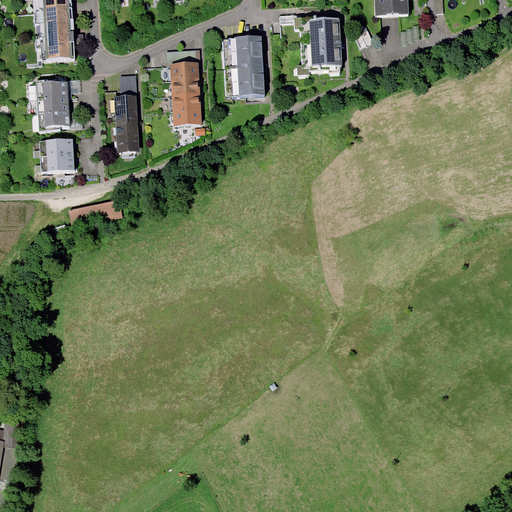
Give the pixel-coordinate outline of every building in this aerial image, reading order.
[(34,0),(34,1),(45,1),(46,12),(72,11),(71,0),(34,0)] [(410,17),(409,0),(375,0),(377,19),(410,17)] [(46,12),(35,13),(36,26),(46,25),(47,38),(36,39),(37,51),(48,50),(48,62),(75,60),(73,35),(83,35),(82,26),(73,26),(72,11),(46,12)] [(343,68),(341,21),(328,22),(328,19),(296,21),(297,32),(303,31),(306,70),(311,70),(311,72),(330,71),(330,69),(343,68)] [(266,98),(262,39),(237,41),(240,99),(266,98)] [(199,78),(198,63),(173,64),(170,68),(170,76),(174,79),(199,78)] [(136,76),(120,77),(121,97),(136,96),(137,96),(136,76)] [(199,94),(199,78),(174,79),(171,83),(171,91),(175,95),(199,94)] [(59,82),(36,84),(37,102),(68,100),(67,85),(60,85),(59,82)] [(200,109),(199,94),(175,95),(172,98),(172,107),(176,110),(200,109)] [(121,97),(115,97),(116,124),(137,123),(136,96),(121,97)] [(37,102),(38,116),(69,114),(68,100),(37,102)] [(201,124),(200,109),(176,110),(172,114),(173,122),(176,125),(201,124)] [(38,116),(39,134),(62,132),(61,129),(70,129),(69,114),(38,116)] [(137,123),(116,124),(118,152),(139,151),(137,123)] [(73,142),(40,144),(41,160),(74,158),(73,142)] [(74,158),(41,160),(42,175),(75,173),(74,158)] [(121,201),(70,213),(73,229),(125,216),(121,201)] [(0,458),(2,446),(19,448),(23,423),(6,420),(4,430),(0,429),(0,458)]
